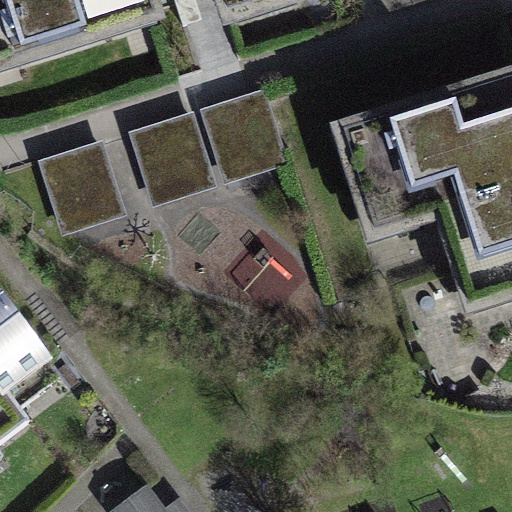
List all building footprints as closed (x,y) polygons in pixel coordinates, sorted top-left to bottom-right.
[(207,0),(218,34),(304,6),(302,0),(0,0),(0,76),(152,27),(142,0),(207,0)] [(365,250),(442,227),(470,320),(511,307),(511,74),(329,130),(365,250)] [(264,89),(198,109),(222,186),(288,165),(264,89)] [(194,112),(127,133),(151,210),(218,189),(194,112)] [(105,140),(39,160),(63,237),(129,217),(105,140)] [(0,275),(0,454),(86,390),(0,275)] [(169,511),(150,485),(113,511),(169,511)]
